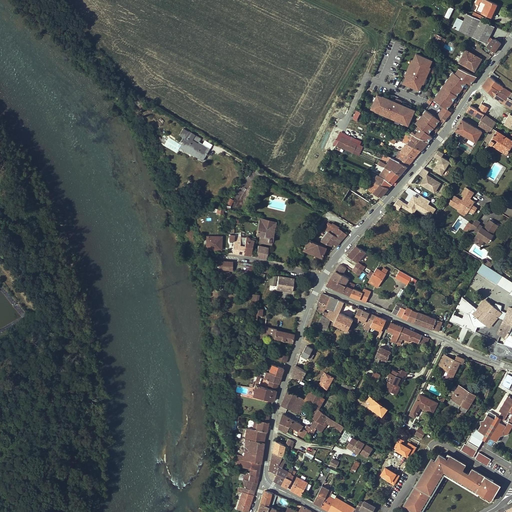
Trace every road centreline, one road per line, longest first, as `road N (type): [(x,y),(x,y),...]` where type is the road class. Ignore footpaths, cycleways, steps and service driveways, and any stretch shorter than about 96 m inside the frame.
road 1 (tertiary): [(511,39),(322,278)]
road 2 (residential): [(318,285),(511,367)]
road 3 (tertiary): [(318,285),(275,409),(265,479)]
road 4 (unknown): [(359,231),(206,138)]
road 5 (residential): [(511,479),(431,437),(387,511)]
